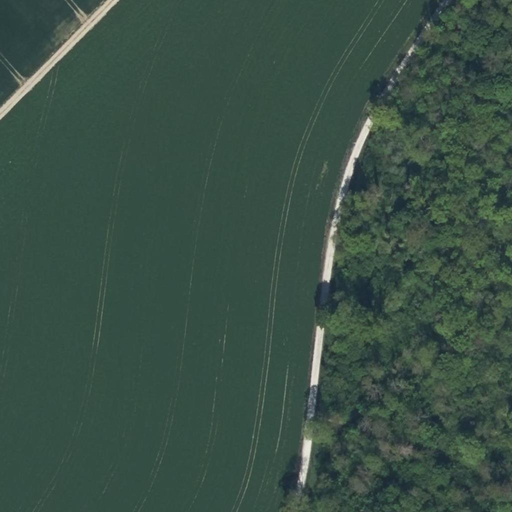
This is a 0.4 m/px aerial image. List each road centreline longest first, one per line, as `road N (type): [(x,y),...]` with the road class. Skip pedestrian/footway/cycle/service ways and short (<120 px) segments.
road 1 (track): [(446,0),(375,109),(343,185),(292,511)]
road 2 (track): [(0,113),(113,0)]
